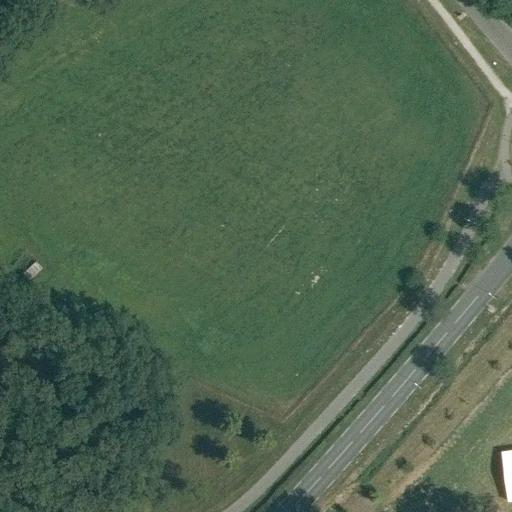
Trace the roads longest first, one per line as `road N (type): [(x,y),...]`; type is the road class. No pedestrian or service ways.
road 1 (unclassified): [(230,511),(272,480),(416,317),(469,226)]
road 2 (tertiary): [(283,511),(404,387),(511,258)]
